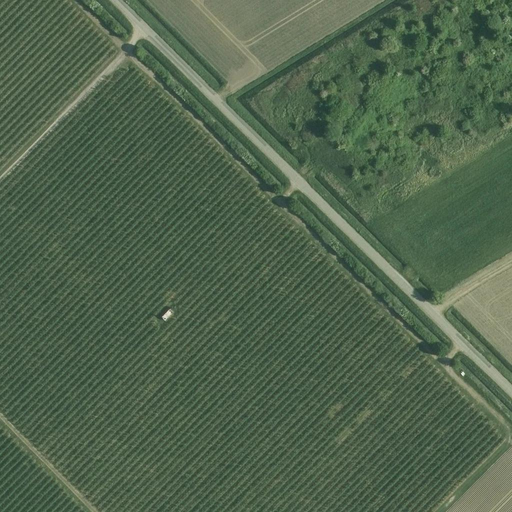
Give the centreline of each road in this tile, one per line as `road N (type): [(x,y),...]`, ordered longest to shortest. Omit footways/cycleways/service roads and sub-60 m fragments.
road 1 (track): [(77,0),(511,426)]
road 2 (track): [(511,439),(440,511),(96,511),(0,412)]
road 3 (unclassified): [(511,390),(114,0)]
road 4 (track): [(0,183),(129,50)]
